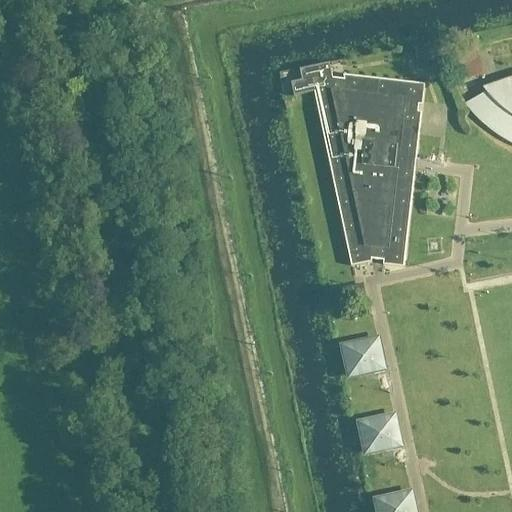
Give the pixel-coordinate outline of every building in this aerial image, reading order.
[(478,52),(457,57),(462,83),(484,79),(478,52)] [(382,269),(401,271),(423,87),(343,77),(342,77),(343,81),(332,80),(329,65),(298,71),(300,82),(290,84),(293,98),(312,94),(350,272),(369,267),(369,264),(382,265),(382,269)] [(511,79),(499,84),(485,89),(487,91),(467,102),(471,107),(475,112),(480,117),(484,121),(489,125),(494,129),(500,133),(505,136),(511,139),(511,79)] [(338,345),(345,380),(385,372),(378,336),(338,345)] [(355,422),(363,458),(403,449),(395,414),(355,422)] [(371,500),(373,511),(415,511),(411,491),(371,500)]
